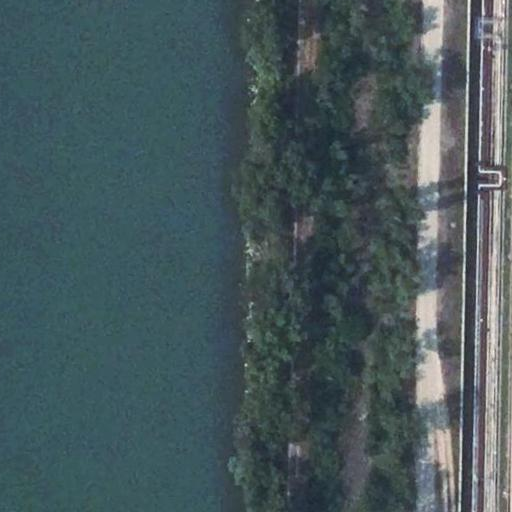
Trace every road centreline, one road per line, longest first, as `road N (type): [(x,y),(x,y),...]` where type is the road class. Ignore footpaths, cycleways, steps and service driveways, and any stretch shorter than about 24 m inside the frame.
road 1 (track): [(297,511),(307,0)]
road 2 (track): [(428,511),(436,0)]
